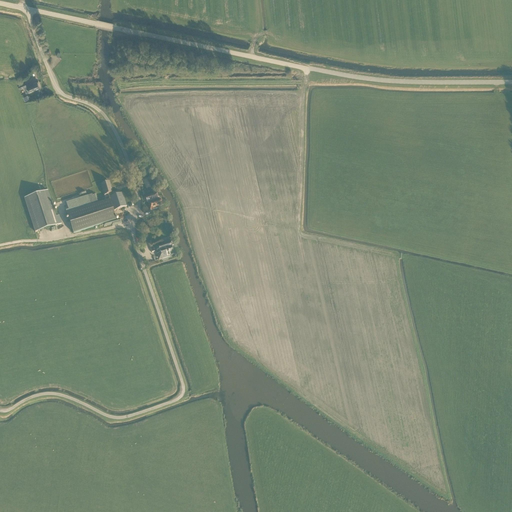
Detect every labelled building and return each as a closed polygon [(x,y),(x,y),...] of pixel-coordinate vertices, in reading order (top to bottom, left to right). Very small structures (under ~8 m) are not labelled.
[(58,49),(53,54),(56,58),(62,53),(58,49)] [(34,89),(39,87),(37,81),(32,83),(32,82),(26,85),(24,81),(17,84),(20,89),(24,87),(26,93),(29,91),(29,92),(34,90),(34,89)] [(108,195),(110,200),(67,214),(73,234),(116,220),(113,212),(127,207),(122,194),(116,196),(115,192),(113,193),(109,183),(101,185),(104,196),(108,195)] [(47,191),(24,199),(35,233),(58,225),(47,191)] [(147,203),(148,203),(159,199),(157,194),(154,195),(145,198),(147,203)] [(159,207),(163,205),(161,200),(160,200),(159,199),(148,203),(151,211),(160,208),(159,207)] [(170,257),(170,256),(176,254),(172,242),(155,247),(157,251),(160,250),(160,253),(158,254),(158,256),(161,255),(162,259),(170,257)]
